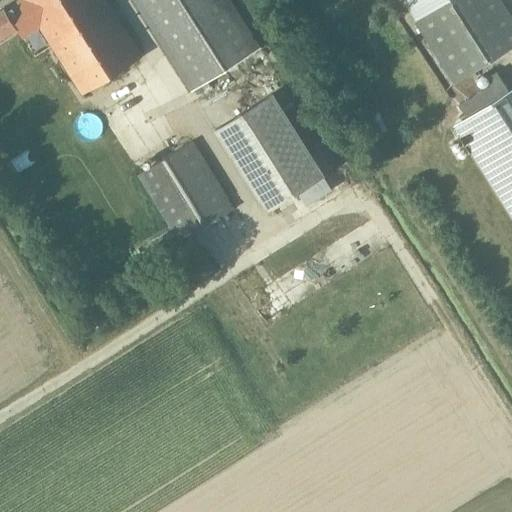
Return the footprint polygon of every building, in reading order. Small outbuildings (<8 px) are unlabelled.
[(33,16),(81,92),(140,55),(105,0),(22,0),(7,10),(17,26),(33,16)] [(132,0),(191,92),(261,47),(231,0),(132,0)] [(403,0),(455,81),(511,44),(511,17),(501,0),(403,0)] [(0,36),(17,26),(7,10),(5,6),(0,9),(0,36)] [(20,83),(34,76),(28,64),(14,72),(20,83)] [(21,86),(33,106),(46,98),(34,78),(21,86)] [(511,88),(457,123),(511,209),(511,88)] [(216,129),(267,211),(324,175),(274,93),(216,129)] [(192,140),(139,172),(180,241),(233,209),(192,140)] [(325,251),(306,259),(315,283),(335,276),(325,251)] [(397,313),(384,296),(372,306),(385,323),(397,313)] [(240,306),(238,316),(259,321),(261,311),(240,306)]
